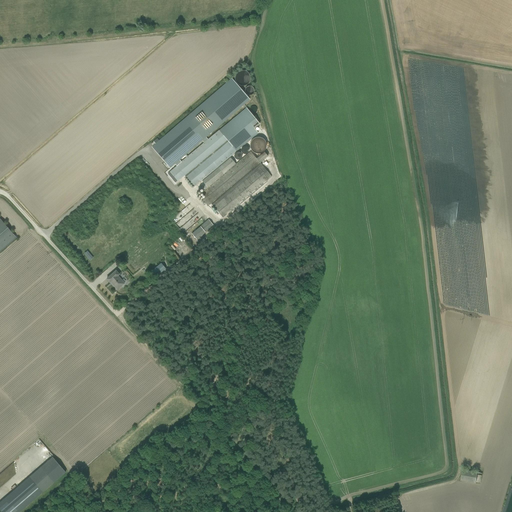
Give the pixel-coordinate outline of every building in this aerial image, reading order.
[(196,239),(213,225),(208,220),(192,234),(196,239)] [(163,264),(151,272),(156,279),(168,270),(163,264)] [(120,274),(116,270),(106,278),(110,282),(111,281),(117,289),(124,283),(118,275),(120,274)] [(43,467),(0,503),(0,509),(2,511),(22,511),(57,483),(43,467)] [(462,470),(460,483),(479,486),(481,474),(462,470)]
